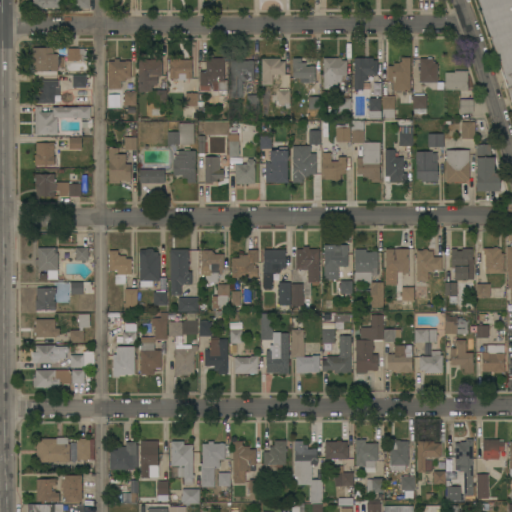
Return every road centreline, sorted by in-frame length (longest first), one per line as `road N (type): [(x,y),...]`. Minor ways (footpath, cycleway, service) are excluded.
road 1 (residential): [(0,409),(511,405)]
road 2 (residential): [(0,216),(511,216)]
road 3 (residential): [(0,25),(471,24)]
road 4 (residential): [(462,0),(511,155)]
